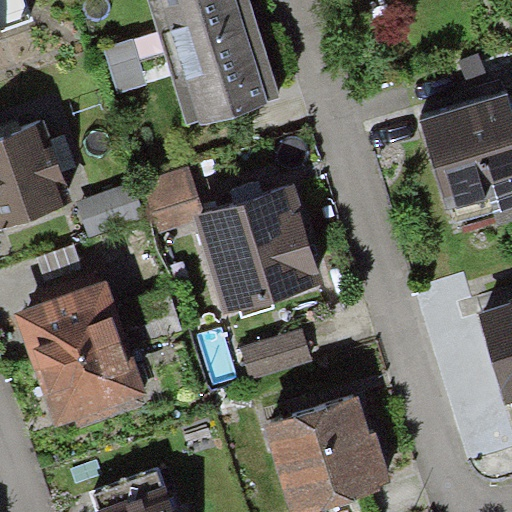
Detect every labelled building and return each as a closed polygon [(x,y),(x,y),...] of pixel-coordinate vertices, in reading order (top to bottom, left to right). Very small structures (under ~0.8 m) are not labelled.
[(0,0),(0,35),(16,30),(5,0),(0,0)] [(260,32),(251,0),(152,0),(169,57),(260,32)] [(281,106),(260,32),(169,57),(190,131),(281,106)] [(511,110),(508,99),(425,124),(458,234),(511,217),(511,110)] [(52,151),(47,153),(37,124),(0,136),(0,228),(65,205),(57,183),(63,181),(52,151)] [(191,169),(142,184),(159,235),(194,223),(206,219),(191,169)] [(133,183),(77,203),(91,239),(146,219),(133,183)] [(327,296),(294,190),(206,219),(194,223),(222,316),(242,310),(245,321),(327,296)] [(126,340),(105,284),(11,319),(32,375),(126,340)] [(511,310),(479,321),(506,408),(511,405),(511,310)] [(256,376),(318,356),(308,323),(245,343),(256,376)] [(146,400),(126,340),(32,375),(55,434),(146,400)] [(396,481),(372,386),(269,413),(294,507),(396,481)] [(159,458),(90,480),(100,511),(185,511),(175,479),(166,482),(159,458)]
